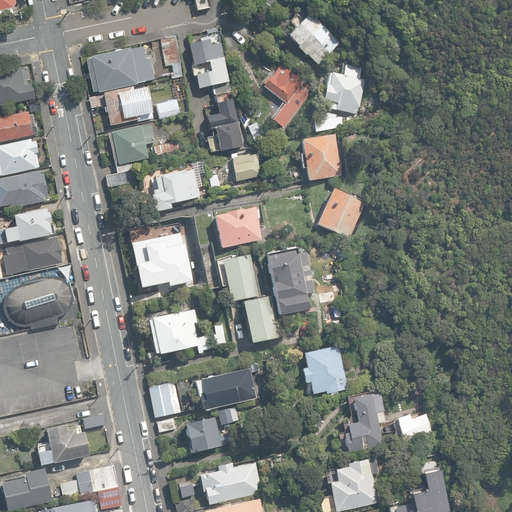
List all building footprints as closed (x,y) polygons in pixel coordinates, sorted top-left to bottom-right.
[(0,0),(0,17),(12,14),(11,8),(15,3),(14,0),(0,0)] [(209,8),(207,0),(194,0),(196,10),(209,8)] [(306,55),(317,66),(340,43),(310,13),(302,21),(300,18),(294,24),(296,27),(287,36),(298,47),(297,48),(304,56),(306,55)] [(242,27),(231,34),(236,42),(247,35),(242,27)] [(227,82),(214,28),(205,30),(206,35),(198,37),(200,42),(188,45),(193,66),(190,66),(193,77),(195,76),(198,89),(211,86),(227,82)] [(163,56),(170,54),(167,42),(161,43),(163,56)] [(348,44),(351,53),(358,51),(356,42),(348,44)] [(98,91),(98,93),(136,84),(137,83),(154,80),(149,58),(145,59),(143,47),(90,57),(91,59),(86,60),(93,92),(98,91)] [(311,87),(280,64),(269,78),(268,77),(263,83),(264,85),(263,86),(285,103),(272,120),(284,128),(309,95),(306,93),(311,87)] [(335,115),(343,117),(344,112),(357,115),(365,80),(359,79),(361,68),(345,64),(343,72),(342,71),(341,75),(331,73),(331,74),(328,74),(322,100),(327,101),(326,107),(336,109),(335,115)] [(0,106),(34,99),(31,84),(27,85),(26,81),(28,80),(29,80),(26,67),(0,72),(0,106)] [(229,92),(227,82),(211,86),(214,96),(229,92)] [(105,105),(109,126),(137,120),(137,122),(153,118),(146,88),(133,91),(132,87),(103,94),(103,95),(89,98),(91,108),(105,105)] [(242,147),(229,92),(214,96),(218,114),(206,117),(209,130),(211,129),(212,136),(206,138),(210,153),(219,150),(220,152),(242,147)] [(156,105),(160,119),(180,115),(176,100),(156,105)] [(0,141),(37,134),(35,125),(34,125),(32,115),(28,116),(27,112),(0,117),(0,141)] [(313,131),(323,131),(324,121),(313,120),(313,131)] [(133,161),(148,158),(145,144),(154,142),(150,123),(111,131),(112,134),(109,134),(117,174),(135,170),(133,161)] [(247,126),(254,142),(262,138),(255,123),(247,126)] [(307,181),(307,182),(342,175),(334,134),(300,140),(307,181)] [(0,175),(1,175),(1,176),(36,168),(33,154),(37,153),(35,141),(31,142),(30,139),(0,145),(0,175)] [(154,146),(156,155),(179,149),(177,140),(154,146)] [(230,159),(235,182),(258,176),(254,155),(246,157),(246,155),(230,159)] [(136,181),(135,170),(117,174),(105,176),(108,187),(136,181)] [(150,195),(155,212),(171,208),(170,204),(182,201),(182,203),(188,201),(188,200),(199,197),(193,170),(184,172),(184,170),(160,176),(160,177),(154,178),(157,189),(153,190),(154,194),(150,195)] [(0,206),(9,204),(10,208),(45,200),(45,198),(48,197),(43,174),(40,175),(39,171),(0,178),(0,206)] [(315,224),(348,239),(364,203),(332,189),(315,224)] [(214,216),(221,248),(261,240),(256,219),(260,218),(258,209),(254,210),(254,207),(242,210),(241,209),(226,213),(214,216)] [(51,215),(50,210),(29,214),(27,212),(20,213),(17,216),(20,227),(0,231),(0,245),(10,243),(22,241),(22,242),(57,235),(55,223),(56,223),(54,214),(51,215)] [(5,269),(8,275),(27,270),(62,263),(61,255),(58,244),(57,237),(21,244),(8,247),(10,254),(3,256),(5,269)] [(139,258),(147,293),(192,284),(185,249),(182,250),(180,243),(138,251),(140,258),(139,258)] [(266,253),(278,315),(296,311),(297,313),(301,313),(301,311),(309,309),(306,293),(314,291),(306,252),(297,254),(296,248),(296,247),(266,253)] [(222,260),(230,301),(258,296),(250,255),(222,260)] [(61,279),(59,278),(58,278),(57,277),(56,277),(54,277),(53,277),(52,277),(50,277),(49,277),(48,277),(47,278),(42,278),(42,277),(21,283),(22,285),(17,287),(16,287),(15,288),(13,288),(12,289),(11,290),(10,291),(9,292),(8,293),(7,295),(6,296),(5,297),(5,299),(4,300),(4,302),(4,303),(3,304),(3,306),(3,308),(3,309),(3,311),(4,312),(4,313),(5,315),(5,316),(6,317),(7,318),(8,320),(9,321),(10,322),(11,323),(13,324),(14,324),(15,325),(17,326),(18,326),(19,327),(21,327),(22,327),(24,327),(25,327),(27,327),(28,327),(30,326),(31,326),(32,329),(59,324),(58,317),(59,317),(61,316),(62,316),(63,315),(64,315),(65,314),(66,313),(67,312),(68,311),(69,310),(70,309),(70,308),(71,306),(72,305),(72,304),(72,303),(73,301),(73,300),(74,300),(69,283),(67,284),(66,283),(65,282),(64,281),(63,280),(62,279),(61,279)] [(320,304),(343,299),(340,284),(332,286),(333,291),(318,294),(320,304)] [(242,301),(250,343),(277,337),(269,296),(242,301)] [(158,353),(158,354),(196,346),(198,353),(202,352),(202,350),(211,348),(208,334),(196,336),(194,323),(197,322),(194,309),(151,319),(147,320),(154,354),(158,353)] [(213,335),(215,344),(225,342),(221,324),(214,326),(215,334),(213,335)] [(393,333),(378,333),(378,341),(393,341),(393,333)] [(332,393),(332,394),(338,393),(337,391),(347,389),(338,345),(303,353),(306,367),(301,368),(304,383),(309,382),(312,394),(325,391),(326,394),(332,393)] [(250,364),(251,372),(259,370),(257,363),(250,364)] [(200,396),(203,410),(256,398),(249,368),(199,379),(199,380),(194,381),(198,397),(200,396)] [(148,387),(155,417),(182,411),(175,381),(148,387)] [(422,387),(415,389),(417,399),(425,398),(422,387)] [(344,440),(347,452),(382,444),(383,444),(382,441),(375,412),(383,410),(379,393),(371,394),(371,393),(359,396),(358,394),(346,397),(350,414),(348,421),(341,422),(343,431),(338,433),(340,441),(344,440)] [(217,411),(221,425),(233,422),(233,421),(239,420),(235,407),(230,409),(230,408),(230,407),(217,411)] [(82,418),(84,428),(105,424),(102,414),(82,418)] [(401,434),(403,441),(430,432),(424,414),(412,419),(411,414),(391,421),(397,435),(401,434)] [(220,446),(218,435),(214,417),(185,423),(189,438),(187,439),(190,452),(195,451),(196,450),(217,446),(220,446)] [(157,422),(159,432),(175,428),(173,418),(157,422)] [(385,421),(381,429),(389,432),(392,424),(385,421)] [(37,452),(39,464),(52,462),(53,462),(87,455),(82,431),(74,433),(73,429),(66,430),(64,425),(45,429),(48,443),(37,445),(38,451),(37,452)] [(219,447),(221,446),(231,444),(228,432),(218,435),(220,446),(219,446),(219,447)] [(398,464),(404,503),(374,511),(460,511),(449,453),(398,464)] [(329,483),(335,511),(378,502),(371,474),(377,472),(377,470),(379,470),(378,465),(376,465),(375,457),(368,459),(347,464),(347,467),(334,469),(337,481),(329,483)] [(205,491),(208,504),(261,492),(255,463),(233,468),(232,467),(231,462),(217,466),(218,470),(199,474),(199,475),(203,492),(205,491)] [(97,491),(100,509),(121,505),(113,465),(75,473),(77,479),(59,483),(63,498),(97,491)] [(0,482),(7,511),(50,501),(43,468),(24,472),(25,477),(0,482)] [(174,502),(176,511),(182,511),(194,509),(192,498),(174,502)] [(261,511),(259,499),(203,511),(261,511)] [(95,511),(93,501),(88,501),(38,511),(95,511)]
